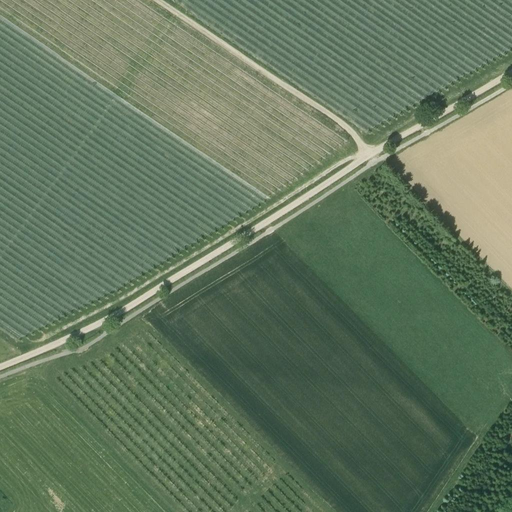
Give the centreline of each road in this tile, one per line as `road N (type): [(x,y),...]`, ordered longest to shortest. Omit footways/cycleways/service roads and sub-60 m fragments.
road 1 (track): [(511,71),(103,321),(0,366)]
road 2 (track): [(158,0),(381,157)]
